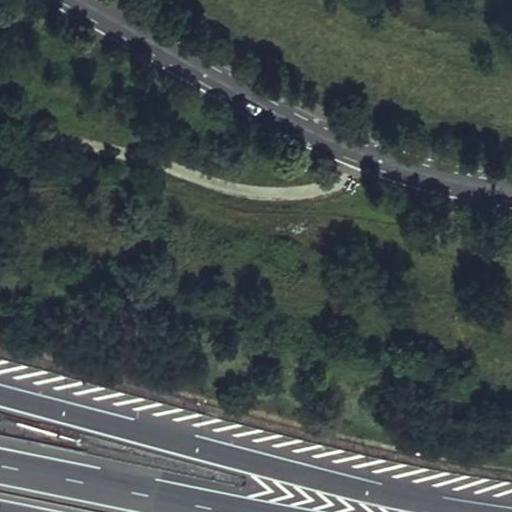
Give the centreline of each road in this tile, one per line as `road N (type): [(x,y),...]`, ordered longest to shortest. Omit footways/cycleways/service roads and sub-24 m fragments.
road 1 (motorway): [(511,510),(275,464),(0,393)]
road 2 (tertiary): [(77,0),(246,98),(358,151),(511,190)]
road 3 (motorway): [(230,511),(0,465)]
